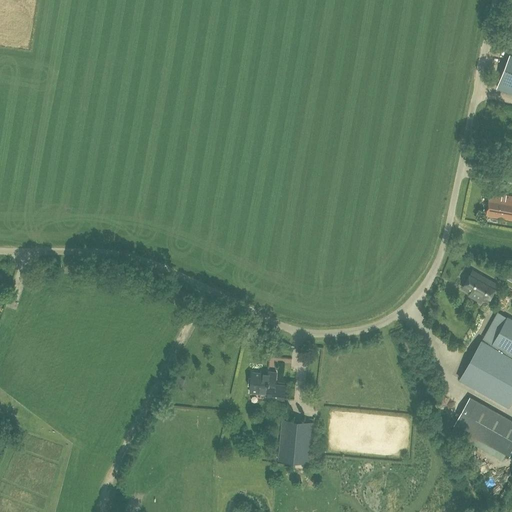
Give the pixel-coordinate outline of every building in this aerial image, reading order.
[(511,92),(511,57),(509,57),(497,87),(511,92)] [(511,220),(511,196),(490,193),(486,216),(511,220)] [(499,284),(473,269),(462,288),(470,293),(468,295),(481,302),(482,300),(488,303),(499,284)] [(511,318),(507,316),(492,344),(511,354),(511,318)] [(511,398),(511,356),(482,340),(482,341),(461,379),(508,406),(511,398)] [(284,399),(286,386),(276,385),(277,374),(269,373),(269,372),(261,371),(261,373),(252,372),(251,391),(268,393),(267,397),(284,399)] [(511,452),(511,417),(497,410),(472,396),(457,424),(511,452)] [(310,462),(313,422),(282,419),(279,459),(310,462)]
